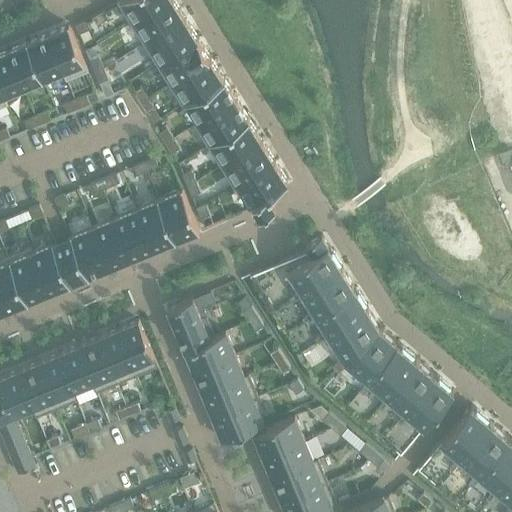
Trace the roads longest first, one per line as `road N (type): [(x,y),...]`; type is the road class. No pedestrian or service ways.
road 1 (residential): [(311,191),(393,320),(511,421)]
road 2 (residential): [(137,275),(235,511)]
road 3 (residential): [(193,0),(311,191)]
road 4 (residential): [(137,275),(251,228),(311,191)]
road 5 (residential): [(0,331),(137,275)]
